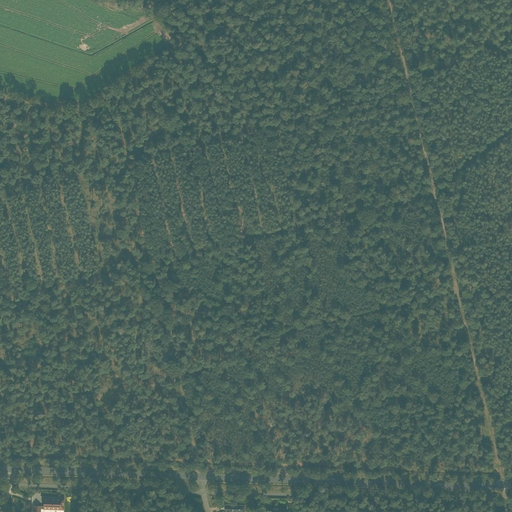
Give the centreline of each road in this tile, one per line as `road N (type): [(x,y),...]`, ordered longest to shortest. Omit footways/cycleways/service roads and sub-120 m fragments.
road 1 (tertiary): [(201,478),(511,484)]
road 2 (tertiary): [(11,470),(201,478)]
